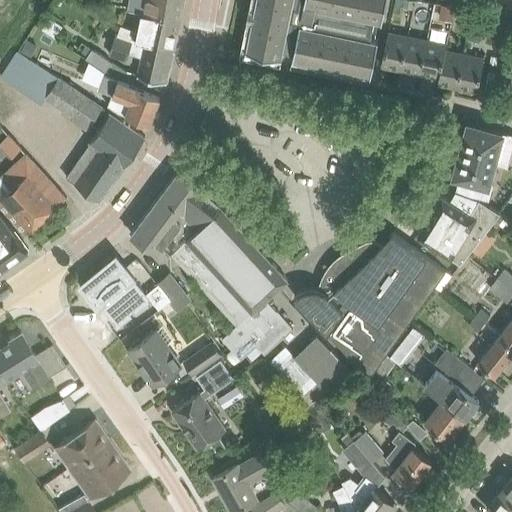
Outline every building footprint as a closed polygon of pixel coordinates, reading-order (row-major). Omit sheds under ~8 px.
[(145,12),(181,19),(183,0),(131,0),(130,10),(142,12),(145,12)] [(256,0),(246,48),(282,56),(284,48),(294,51),(293,58),(371,74),(379,38),(371,37),(375,18),(383,20),(386,0),(256,0)] [(120,28),(118,32),(145,42),(155,44),(156,43),(174,47),(181,19),(145,12),(142,12),(138,30),(127,26),(125,29),(120,28)] [(0,59),(14,47),(28,26),(23,19),(13,28),(0,13),(0,59)] [(448,29),(449,22),(442,21),(441,27),(448,29)] [(145,42),(118,32),(116,32),(108,54),(125,60),(128,51),(142,55),(138,74),(167,80),(174,47),(156,43),(155,44),(145,42)] [(381,65),(401,69),(408,36),(388,32),(381,65)] [(427,40),(408,36),(401,69),(420,73),(427,40)] [(27,39),(20,50),(29,56),(35,45),(27,39)] [(439,77),(445,49),(446,49),(447,44),(427,40),(420,73),(439,77)] [(111,60),(92,47),(86,57),(105,70),(111,60)] [(439,77),(438,83),(458,87),(465,53),(446,49),(445,49),(439,77)] [(6,69),(2,74),(42,100),(45,95),(74,115),(72,118),(87,129),(92,121),(100,110),(107,116),(99,127),(90,140),(92,141),(67,176),(84,188),(101,200),(132,155),(145,136),(129,124),(106,108),(18,51),(6,69)] [(478,91),(485,57),(465,53),(458,87),(478,91)] [(122,100),(118,112),(150,125),(160,97),(102,75),(96,89),(122,100)] [(468,122),(454,175),(460,176),(456,190),(489,199),(494,183),(489,182),(494,163),(503,132),(468,122)] [(25,158),(8,173),(0,180),(0,203),(27,234),(56,207),(55,206),(54,207),(37,189),(46,181),(25,158)] [(267,299),(288,279),(222,207),(204,191),(204,190),(178,171),(132,233),(158,253),(163,246),(171,253),(172,252),(237,324),(222,337),(241,358),(257,343),(265,352),(293,327),(267,299)] [(434,246),(460,261),(501,211),(479,197),(462,193),(456,203),(442,195),(417,236),(434,246)] [(0,268),(29,248),(0,208),(0,268)] [(299,291),(295,295),(308,310),(353,359),(372,373),(376,368),(435,285),(446,270),(411,244),(409,243),(393,231),(383,242),(380,244),(377,242),(373,241),(369,241),(365,242),(345,253),(341,256),(339,259),(336,263),(335,267),(335,271),(338,279),(337,279),(340,283),(337,285),(329,293),(325,290),(320,288),(318,288),(315,287),(310,288),(305,289),(299,291)] [(137,312),(152,300),(116,256),(82,284),(118,328),(133,315),(130,313),(135,309),(137,312)] [(511,278),(502,270),(497,277),(511,289),(511,278)] [(170,299),(177,308),(190,298),(170,273),(157,283),(158,284),(170,299)] [(511,295),(511,289),(497,277),(490,285),(507,300),(511,295)] [(146,293),(152,300),(159,309),(170,299),(158,284),(146,293)] [(482,308),(470,324),(477,330),(478,329),(490,314),(482,308)] [(511,317),(499,334),(511,343),(511,317)] [(413,321),(390,350),(402,360),(425,331),(413,321)] [(157,381),(182,364),(167,343),(173,339),(163,325),(143,339),(139,338),(133,342),(133,346),(129,348),(147,374),(150,372),(157,381)] [(34,354),(19,330),(0,341),(0,373),(3,378),(21,367),(32,385),(65,364),(51,343),(34,354)] [(478,361),(495,374),(511,352),(511,343),(499,334),(478,361)] [(194,373),(222,353),(213,341),(185,361),(194,373)] [(324,341),(300,363),(324,389),(328,393),(352,371),(324,341)] [(276,352),(268,360),(308,403),(316,396),(324,389),(300,363),(284,345),(276,352)] [(424,382),(443,397),(467,416),(479,400),(471,394),(484,376),(447,347),(433,364),(437,367),(424,382)] [(172,410),(198,448),(226,428),(205,397),(234,377),(221,359),(196,375),(205,388),(172,410)] [(372,373),(368,378),(382,394),(391,383),(384,376),(376,368),(372,373)] [(0,413),(9,408),(0,393),(0,380),(3,378),(0,373),(0,413)] [(425,420),(449,439),(467,416),(443,397),(425,420)] [(331,424),(332,420),(319,399),(304,409),(318,428),(324,429),(331,424)] [(394,421),(398,425),(404,420),(390,404),(386,399),(377,408),(390,424),(394,421)] [(40,428),(53,418),(43,405),(30,415),(40,428)] [(94,418),(54,446),(68,465),(107,437),(94,418)] [(407,424),(408,425),(420,439),(428,432),(413,419),(407,424)] [(47,442),(38,429),(12,447),(22,460),(47,442)] [(366,430),(354,439),(372,460),(384,452),(366,430)] [(397,443),(385,458),(395,466),(394,468),(414,484),(432,461),(412,445),(415,441),(402,430),(394,440),(397,443)] [(89,495),(128,467),(107,437),(68,465),(89,495)] [(343,448),(362,470),(372,460),(354,439),(343,448)] [(250,457),(231,468),(214,477),(232,511),(258,498),(250,484),(271,472),(261,452),(251,458),(250,457)] [(350,477),(342,481),(343,484),(356,508),(361,511),(391,511),(397,505),(393,503),(394,502),(378,489),(376,487),(378,484),(367,475),(356,489),(350,477)] [(511,475),(501,489),(511,497),(511,475)] [(361,511),(356,508),(343,484),(333,489),(344,511),(361,511)] [(277,491),(253,507),(256,511),(271,511),(284,503),(289,500),(281,489),(277,492),(277,491)] [(511,511),(511,497),(501,489),(487,507),(492,511),(511,511)] [(94,511),(82,492),(57,506),(61,511),(94,511)] [(289,500),(284,503),(294,511),(312,511),(318,506),(301,492),(289,500)] [(271,511),(294,511),(284,503),(271,511)]
